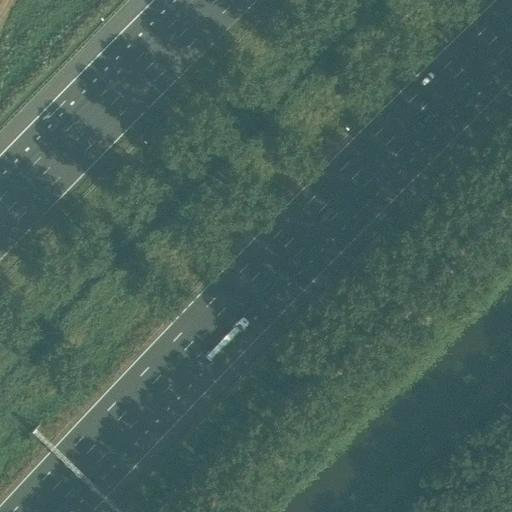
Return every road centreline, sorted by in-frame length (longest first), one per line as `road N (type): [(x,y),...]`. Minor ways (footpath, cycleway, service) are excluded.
road 1 (motorway): [(31,511),(289,240),(511,22)]
road 2 (motorway): [(215,0),(0,217)]
